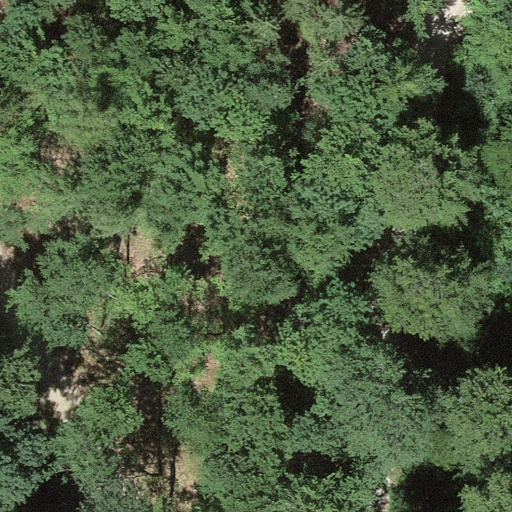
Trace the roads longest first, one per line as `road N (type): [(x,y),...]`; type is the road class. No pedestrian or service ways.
road 1 (track): [(355,511),(421,94),(457,0)]
road 2 (track): [(108,511),(0,272)]
